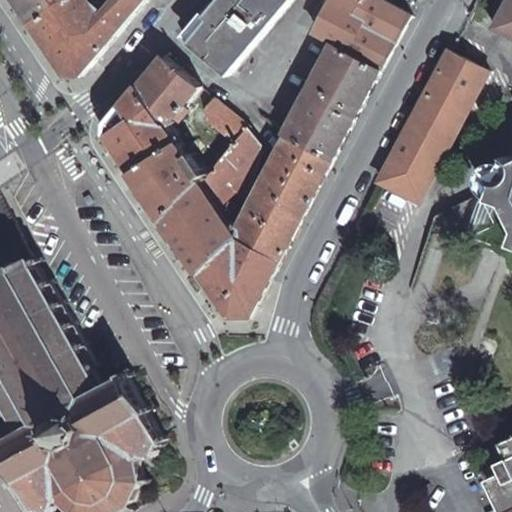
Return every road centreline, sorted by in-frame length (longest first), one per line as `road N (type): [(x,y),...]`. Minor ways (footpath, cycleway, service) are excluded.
road 1 (residential): [(280,359),(293,287),(446,14)]
road 2 (residential): [(67,120),(232,366)]
road 3 (residential): [(179,0),(111,82),(67,120)]
road 4 (residential): [(295,471),(322,440),(326,420),(313,381),(280,359)]
